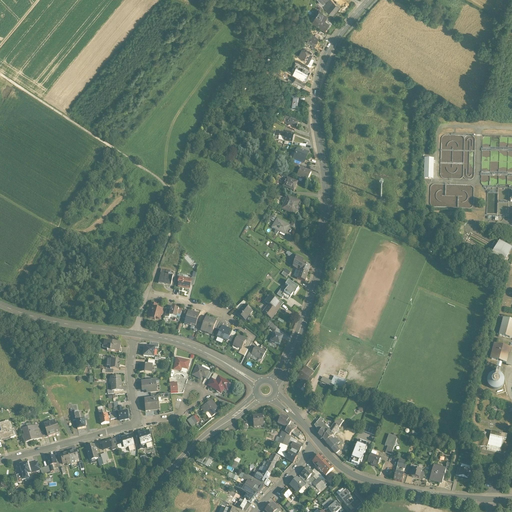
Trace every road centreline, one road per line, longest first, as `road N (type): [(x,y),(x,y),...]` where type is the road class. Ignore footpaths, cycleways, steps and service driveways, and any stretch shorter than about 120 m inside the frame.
road 1 (tertiary): [(369,0),(320,68),(319,261),(303,320),(271,383)]
road 2 (track): [(155,268),(171,225),(167,188),(0,75)]
road 3 (track): [(173,0),(248,28),(167,188)]
road 4 (tertiary): [(143,511),(176,462),(258,394)]
road 5 (track): [(142,278),(0,195)]
road 6 (residential): [(138,421),(0,459)]
road 7 (tertiary): [(0,302),(134,332)]
road 8 (tertiary): [(134,332),(195,347),(258,384)]
